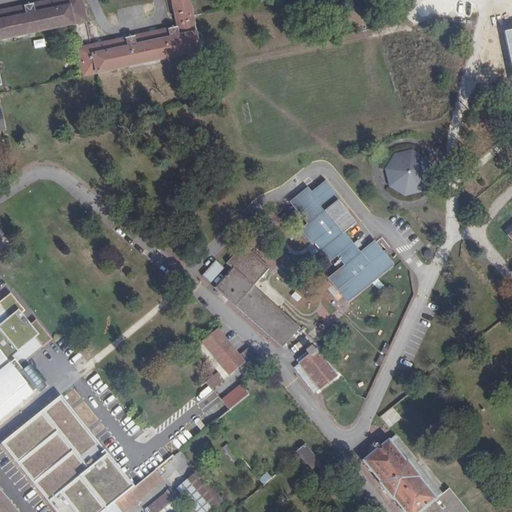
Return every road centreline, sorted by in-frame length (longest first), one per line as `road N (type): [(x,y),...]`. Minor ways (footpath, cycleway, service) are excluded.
road 1 (track): [(17,131),(167,132),(185,125),(241,62),(393,31),(426,8)]
road 2 (track): [(71,377),(187,283)]
